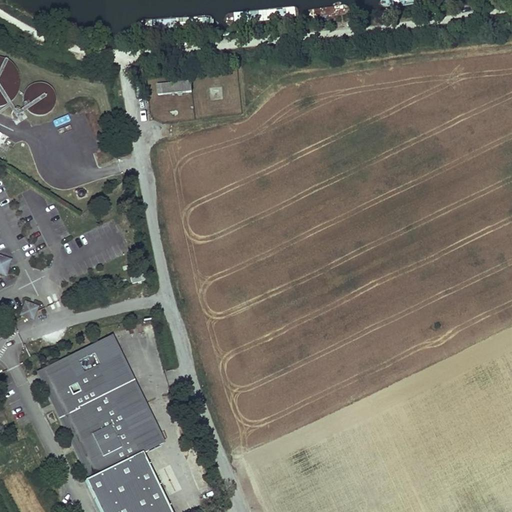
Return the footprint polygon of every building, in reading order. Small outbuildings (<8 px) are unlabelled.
[(0,61),(0,107),(13,110),(22,65),(0,61)] [(190,81),(157,84),(158,95),(191,91),(190,81)] [(24,90),(30,105),(13,110),(17,120),(57,106),(49,82),(24,90)] [(23,147),(21,147),(17,147),(15,148),(12,150),(11,152),(9,154),(9,157),(9,160),(10,163),(11,165),(13,167),(16,169),(19,169),(21,170),(24,169),(27,167),(29,165),(31,163),(31,160),(32,157),(31,155),(30,152),(28,150),(26,148),(23,147)] [(13,260),(0,255),(0,275),(3,277),(6,278),(13,260)] [(27,298),(22,312),(30,316),(36,318),(38,312),(41,304),(27,298)] [(37,375),(59,420),(137,382),(113,339),(37,375)] [(137,382),(59,420),(87,478),(104,511),(174,511),(147,454),(166,442),(137,382)]
